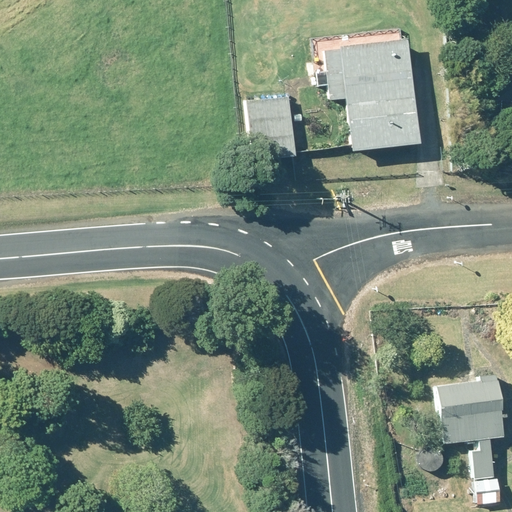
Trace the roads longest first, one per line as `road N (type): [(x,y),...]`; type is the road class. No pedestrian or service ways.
road 1 (unclassified): [(0,258),(189,245),(235,254),(280,284)]
road 2 (unclassified): [(280,284),(312,259),(382,235),(511,222)]
road 3 (unclassified): [(280,284),(314,364),(331,511)]
